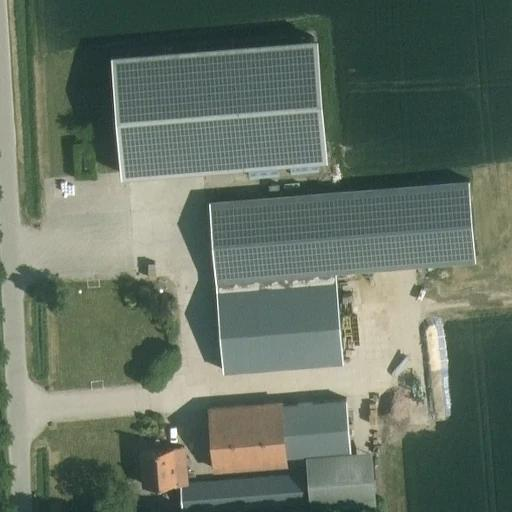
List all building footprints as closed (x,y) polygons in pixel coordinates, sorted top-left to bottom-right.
[(123,174),(324,157),(314,36),(113,52),(123,174)] [(470,180),(350,190),(210,201),(225,371),(344,362),(337,272),(476,260),(470,180)] [(164,251),(147,250),(146,276),(162,277),(164,251)] [(511,287),(511,272),(446,273),(447,289),(511,287)] [(351,449),(347,400),(282,405),(282,403),(211,408),(216,470),(288,464),(288,455),(302,454),(304,473),(188,483),(185,448),(142,451),(145,486),(175,484),(175,485),(181,485),(182,511),(198,511),(310,504),(310,506),(375,501),(371,448),(351,449)]
